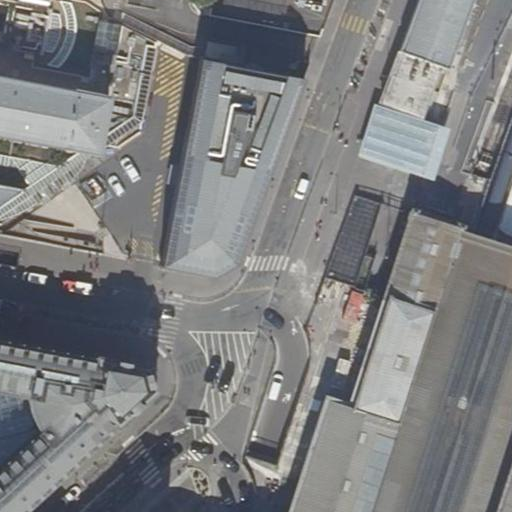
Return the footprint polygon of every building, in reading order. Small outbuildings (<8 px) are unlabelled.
[(0,0),(0,231),(30,211),(50,197),(0,186),(0,134),(96,153),(107,98),(24,83),(26,70),(0,65),(0,0),(124,0),(124,5),(156,11),(157,8),(158,0),(0,0)] [(213,0),(210,16),(319,36),(330,4),(332,0),(213,0)] [(417,0),(380,102),(420,116),(440,66),(449,69),(473,0),(417,0)] [(314,51),(217,34),(172,270),(175,270),(181,271),(212,277),(234,265),(240,249),(252,215),(287,121),(294,104),(314,51)] [(330,263),(360,272),(382,205),(352,195),(330,263)] [(368,511),(461,235),(464,226),(469,222),(460,220),(459,223),(422,211),(423,208),(413,205),(349,404),(326,397),(324,404),(289,511),(368,511)] [(511,511),(511,241),(467,228),(469,222),(464,226),(461,235),(368,511),(511,511)] [(0,338),(0,511),(22,511),(28,507),(155,390),(151,376),(148,366),(118,361),(57,349),(0,338)]
